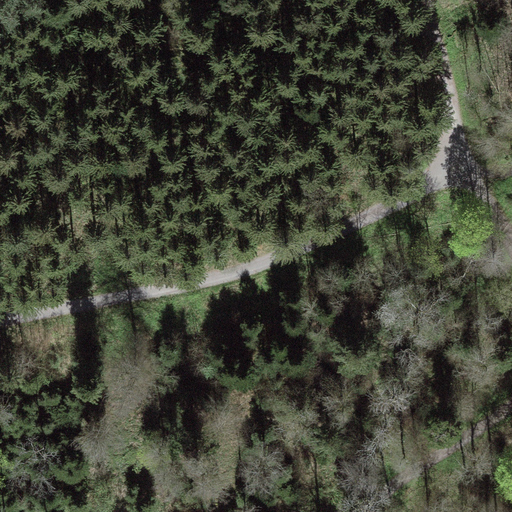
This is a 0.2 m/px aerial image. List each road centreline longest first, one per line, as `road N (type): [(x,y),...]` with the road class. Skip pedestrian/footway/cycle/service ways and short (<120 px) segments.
road 1 (track): [(0,319),(208,281),(291,253),(409,196),(445,153)]
road 2 (track): [(511,407),(398,483),(372,511)]
road 3 (track): [(445,153),(445,73),(423,0)]
